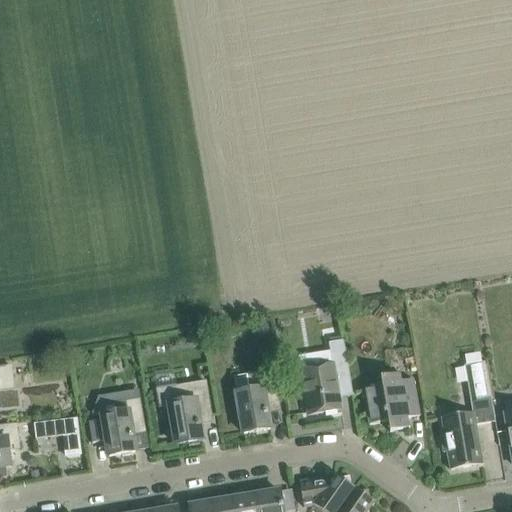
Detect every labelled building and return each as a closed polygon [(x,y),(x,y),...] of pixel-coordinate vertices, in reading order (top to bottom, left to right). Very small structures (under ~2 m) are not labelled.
[(332,367),(300,372),(308,416),(341,410),(335,375),(348,373),(343,341),(328,344),(332,367)] [(447,453),(450,471),(482,466),(475,426),(495,423),(484,362),(463,366),(472,414),(441,419),(444,433),(440,434),(443,454),(447,453)] [(0,368),(0,393),(13,392),(11,367),(0,368)] [(243,435),(254,433),(269,430),(265,407),(278,405),(272,371),(247,375),(250,391),(236,393),(243,435)] [(387,423),(388,426),(389,433),(408,430),(406,419),(419,417),(413,381),(400,383),(399,376),(380,379),(381,386),(362,389),(369,426),(387,423)] [(202,442),(200,433),(198,419),(211,416),(205,383),(180,387),(182,402),(168,405),(175,446),(202,442)] [(88,419),(89,423),(93,444),(106,442),(108,458),(134,453),(130,430),(143,428),(139,400),(114,404),(116,414),(88,419)] [(65,457),(81,455),(77,420),(33,425),(35,441),(63,437),(65,457)] [(18,450),(17,433),(16,425),(0,427),(0,467),(10,466),(8,451),(18,450)] [(327,487),(321,484),(321,480),(299,483),(303,509),(313,507),(320,511),(338,511),(354,490),(351,487),(349,477),(339,479),(335,476),(327,487)] [(367,511),(374,504),(370,501),(368,491),(358,492),(354,490),(338,511),(367,511)] [(294,511),(286,511),(282,511),(279,493),(256,497),(258,511),(294,511)] [(258,511),(256,497),(234,500),(235,511),(258,511)] [(212,511),(211,504),(210,504),(209,498),(194,501),(195,507),(188,508),(188,511),(212,511)] [(235,511),(234,500),(211,504),(212,511),(235,511)]
